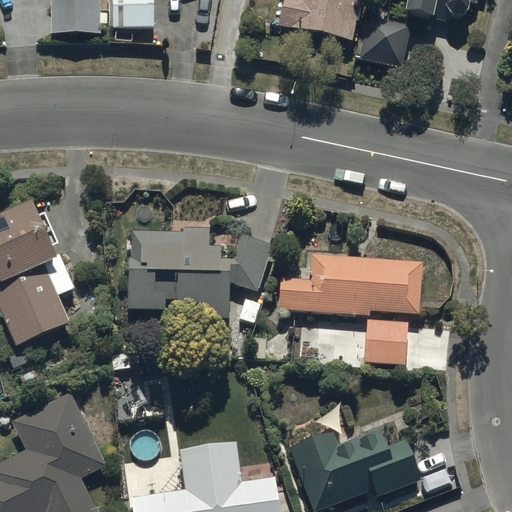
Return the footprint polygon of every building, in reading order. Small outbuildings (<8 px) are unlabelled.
[(51,0),(52,32),(102,32),(101,0),(51,0)] [(113,0),(113,26),(155,26),(155,0),(113,0)] [(361,0),(284,0),(280,24),(354,38),(361,0)] [(410,0),(408,17),(451,22),(453,12),(477,16),(479,0),(410,0)] [(411,23),(365,15),(358,51),(404,60),(411,23)] [(39,196),(0,212),(0,270),(2,275),(0,276),(0,306),(16,344),(73,320),(62,294),(77,288),(39,196)] [(184,230),(132,229),(130,306),(166,307),(166,298),(199,299),(198,317),(230,318),(230,282),(258,290),(272,243),(243,235),(237,255),(224,255),(225,244),(209,244),(210,227),(184,226),(184,230)] [(425,259),(312,251),(311,276),(282,274),(279,307),(370,314),(371,308),(421,312),(425,259)] [(408,320),(368,318),(367,361),(407,362),(408,320)] [(74,392),(14,420),(27,448),(0,460),(0,511),(98,511),(82,477),(108,464),(74,392)] [(334,430),(291,446),(316,510),(376,487),(379,496),(423,480),(428,494),(454,484),(448,468),(425,477),(408,434),(392,441),(386,424),(339,442),(334,430)] [(239,439),(178,447),(184,489),(119,497),(120,511),(282,511),(278,476),(245,480),(239,439)]
